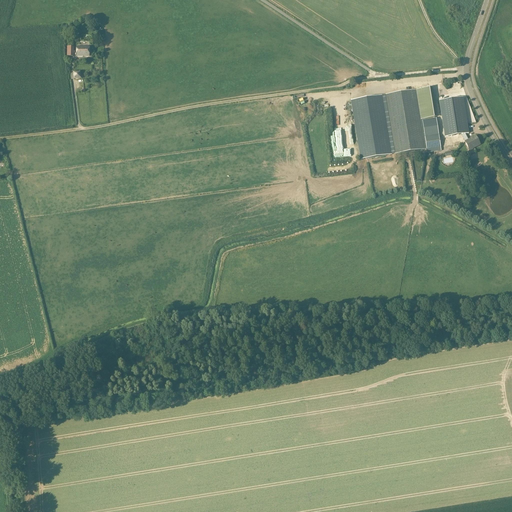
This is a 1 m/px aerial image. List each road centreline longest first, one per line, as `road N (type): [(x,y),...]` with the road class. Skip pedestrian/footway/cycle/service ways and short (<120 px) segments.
road 1 (track): [(379,76),(78,129)]
road 2 (track): [(379,76),(261,0)]
